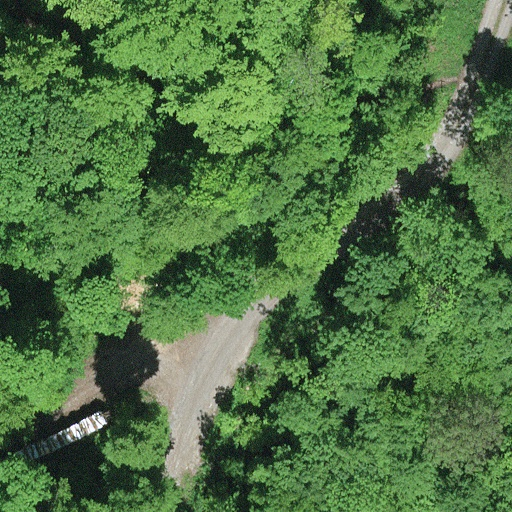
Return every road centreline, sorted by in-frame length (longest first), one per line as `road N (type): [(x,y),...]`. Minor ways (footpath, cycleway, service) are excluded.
road 1 (track): [(161,511),(223,339),(387,215),(451,143),(511,0)]
road 2 (track): [(0,446),(126,358),(223,339)]
